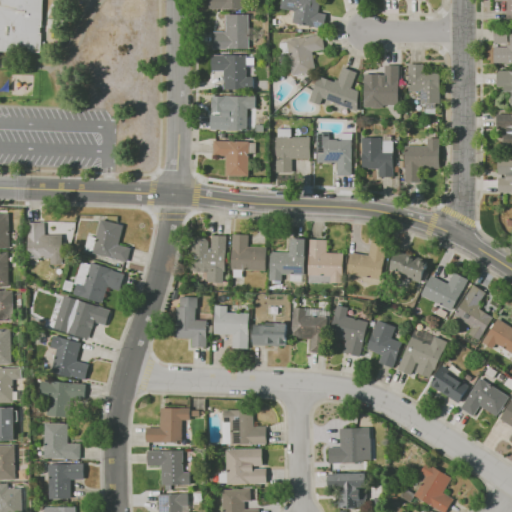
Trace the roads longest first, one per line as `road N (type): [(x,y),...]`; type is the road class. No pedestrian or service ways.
road 1 (residential): [(178,0),(182,162),(124,377),(115,511)]
road 2 (residential): [(124,377),(368,395),(511,482)]
road 3 (tertiary): [(178,194),(385,212),(451,230),(511,269)]
road 4 (residential): [(463,0),(464,201),(451,230)]
road 5 (tertiary): [(0,188),(178,194)]
road 6 (residential): [(298,384),(299,511)]
